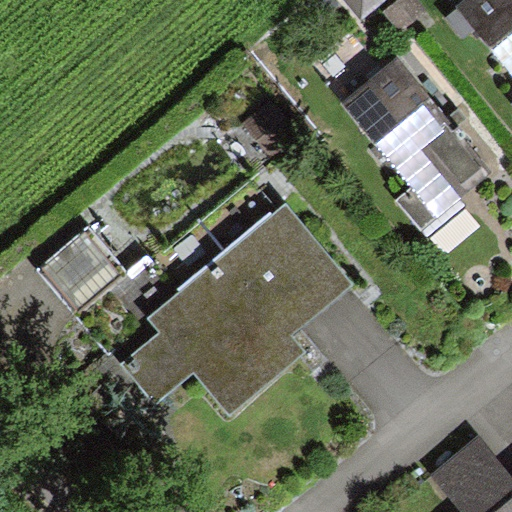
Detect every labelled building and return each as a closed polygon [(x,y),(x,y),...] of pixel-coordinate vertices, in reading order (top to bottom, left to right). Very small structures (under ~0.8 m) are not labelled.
[(511,0),(464,0),(460,4),(511,64),(511,0)] [(459,194),(491,168),(453,122),(401,59),(347,104),(414,185),(397,199),(424,232),(464,199),(459,194)] [(254,185),(175,251),(199,278),(277,213),(254,185)] [(294,338),(350,292),(286,215),(154,325),(163,336),(125,367),(155,404),(194,371),(229,414),(305,351),(294,338)] [(89,320),(131,275),(86,232),(44,277),(89,320)] [(460,511),(511,511),(511,452),(486,419),(437,457),(473,502),(460,511)]
